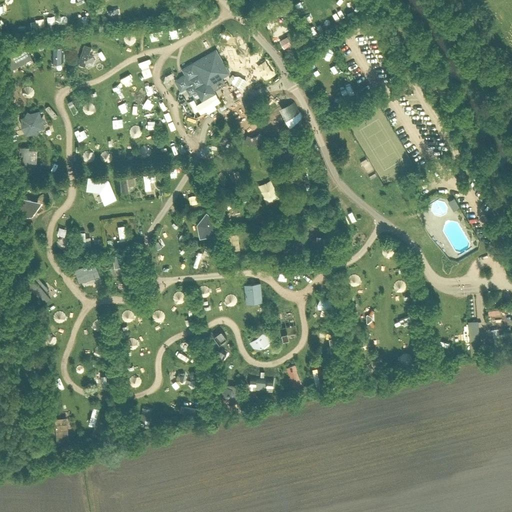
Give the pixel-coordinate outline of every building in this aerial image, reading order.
[(280,40),(284,47),(296,41),(292,34),(280,40)] [(6,59),(11,70),(32,58),(27,48),(6,59)] [(217,49),(183,69),(186,74),(183,76),(175,80),(181,91),(187,88),(190,94),(197,90),(203,101),(216,93),(215,90),(226,83),(223,77),(230,73),(217,49)] [(235,68),(245,65),(242,56),(232,58),(235,68)] [(236,82),(234,84),(240,87),(241,85),(244,87),(247,82),(233,74),(230,79),(236,82)] [(13,101),(27,100),(26,86),(18,87),(18,83),(11,84),(13,101)] [(90,105),(86,84),(81,84),(84,106),(90,105)] [(26,116),(23,116),(28,132),(32,131),(35,133),(37,130),(43,128),(38,112),(32,114),(29,112),(28,114),(25,115),(26,116)] [(249,131),(261,121),(256,114),(243,124),(249,131)] [(134,135),(137,155),(144,154),(142,134),(134,135)] [(89,178),(88,189),(101,190),(105,202),(116,198),(109,181),(89,178)] [(61,179),(49,180),(50,200),(58,199),(58,191),(62,191),(61,179)] [(41,200),(20,196),(15,195),(20,213),(23,213),(32,214),(41,200)] [(198,196),(192,202),(199,210),(205,204),(198,196)] [(217,227),(218,221),(213,217),(207,212),(199,223),(201,236),(215,233),(216,230),(217,227)] [(165,225),(184,235),(187,229),(168,219),(165,225)] [(119,225),(122,240),(128,239),(125,224),(119,225)] [(94,227),(94,244),(103,244),(102,227),(94,227)] [(504,263),(509,262),(503,240),(497,242),(504,263)] [(130,253),(114,256),(116,266),(131,264),(130,253)] [(95,261),(75,267),(79,280),(99,273),(95,261)] [(261,289),(245,290),(246,304),(262,302),(261,289)] [(280,317),(299,314),(298,305),(278,307),(280,317)] [(128,309),(122,309),(124,326),(130,325),(128,309)] [(371,309),(368,314),(367,313),(366,314),(367,322),(367,323),(368,322),(372,327),(375,324),(371,320),(372,319),(371,316),(374,311),(371,309)] [(247,315),(249,322),(265,318),(264,311),(247,315)] [(469,322),(471,355),(480,354),(477,321),(469,322)] [(283,327),(277,329),(279,334),(282,333),(283,338),(289,337),(288,332),(295,330),(296,328),(296,325),(294,324),(284,326),(283,327)] [(107,346),(105,326),(99,327),(100,334),(93,334),(94,340),(100,340),(100,347),(107,346)] [(212,336),(219,344),(226,339),(219,330),(212,336)] [(511,331),(494,334),(495,344),(511,341),(511,331)] [(215,355),(221,360),(225,354),(219,350),(215,355)] [(287,367),(294,386),(302,383),(295,364),(287,367)] [(108,369),(95,369),(95,380),(100,380),(101,391),(109,391),(108,369)] [(273,389),(274,378),(250,375),(249,386),(273,389)] [(222,390),(221,396),(230,396),(232,403),(237,399),(239,392),(235,387),(228,386),(222,390)] [(142,410),(140,421),(144,422),(145,419),(150,420),(152,408),(148,407),(147,411),(142,410)] [(67,423),(55,424),(57,442),(68,441),(67,423)]
